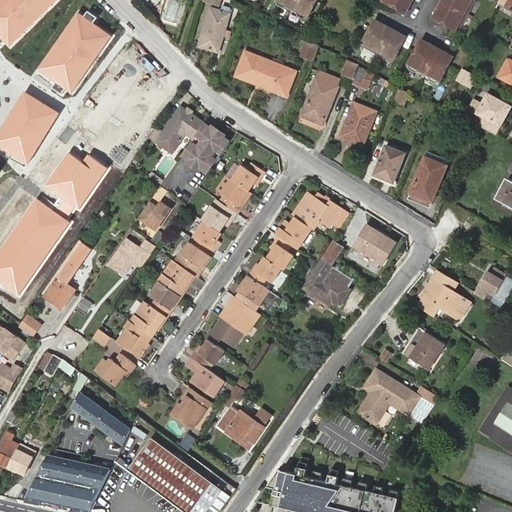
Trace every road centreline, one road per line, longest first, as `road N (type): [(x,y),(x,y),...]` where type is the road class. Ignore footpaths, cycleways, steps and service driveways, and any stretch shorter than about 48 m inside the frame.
road 1 (residential): [(304,156),(416,227),(426,248),(234,511)]
road 2 (unknown): [(0,290),(19,288),(30,275),(179,67)]
road 3 (residential): [(304,156),(155,375)]
road 4 (residential): [(114,0),(217,102),(304,156)]
road 5 (unknown): [(69,88),(0,225)]
